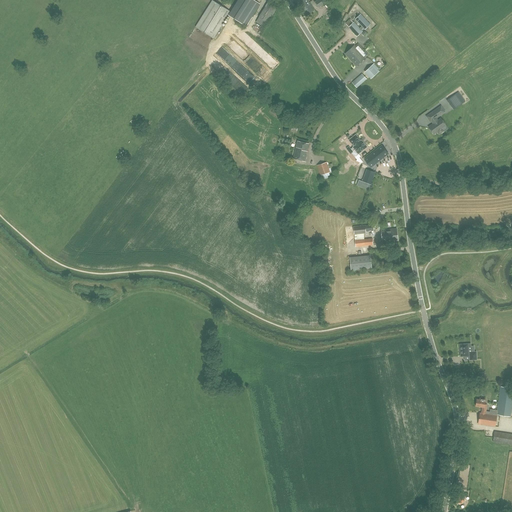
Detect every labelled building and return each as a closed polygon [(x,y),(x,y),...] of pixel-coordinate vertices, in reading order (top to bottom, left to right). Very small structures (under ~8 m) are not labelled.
[(196,27),(214,38),(230,11),(212,0),(196,27)] [(260,4),(252,0),(240,0),(229,17),(246,26),(260,4)] [(264,28),(279,5),(270,0),(269,0),(256,23),(264,28)] [(315,10),(307,0),(296,0),(295,1),(306,16),(315,10)] [(346,24),(348,27),(357,36),(362,32),(360,30),(363,28),(365,29),(369,25),(360,15),(355,19),(362,26),(359,29),(350,20),(346,24)] [(345,54),(351,60),(360,51),(354,45),(345,54)] [(366,58),(360,51),(351,60),(356,66),(366,58)] [(374,63),(364,72),(371,79),(381,69),(379,67),(378,68),(374,63)] [(362,74),(352,83),(357,88),(366,79),(362,74)] [(453,111),(465,102),(458,92),(446,101),(453,111)] [(438,132),(439,134),(444,131),(441,127),(445,124),(441,118),(438,120),(436,118),(445,112),(441,106),(427,116),(431,122),(433,121),(434,122),(434,124),(429,127),(434,135),(438,132)] [(355,149),(359,154),(362,151),(366,147),(366,146),(365,144),(364,144),(362,141),(361,141),(357,137),(357,138),(355,136),(349,140),(354,146),(351,149),(349,147),(346,149),(350,154),(353,152),(352,151),(355,149)] [(307,152),(309,144),(298,141),(296,147),(293,158),(305,161),(307,154),(306,154),(307,151),(307,152)] [(371,167),(386,155),(388,154),(382,146),(364,159),(371,167)] [(320,175),(330,172),(327,162),(317,165),(320,175)] [(370,183),(374,172),(367,170),(363,181),(370,183)] [(373,225),(354,227),(355,234),(366,233),(366,231),(374,231),(373,225)] [(381,230),(383,243),(398,241),(397,229),(381,230)] [(373,245),(372,238),(355,240),(356,247),(373,245)] [(350,259),(351,272),(372,270),(371,257),(350,259)] [(460,344),(460,356),(470,356),(470,360),(477,360),(476,352),(468,352),(468,347),(471,347),(471,344),(460,344)] [(511,417),(511,407),(511,388),(501,387),(497,410),(497,415),(511,417)] [(485,414),(486,412),(487,405),(485,404),(486,399),(480,398),(480,400),(477,399),(476,406),(482,407),(482,413),(480,413),(478,424),(495,426),(497,416),(490,415),(485,414)] [(487,430),(476,428),(474,442),(485,443),(487,430)] [(511,444),(511,434),(495,431),(493,442),(511,444)]
